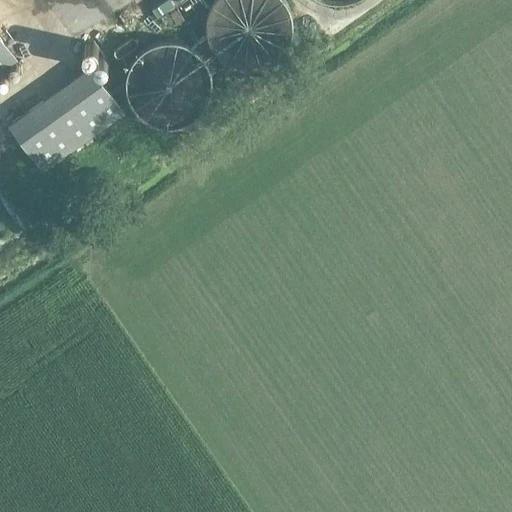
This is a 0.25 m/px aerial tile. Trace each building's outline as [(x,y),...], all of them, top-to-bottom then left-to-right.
[(211,71),(226,61),(232,65),(241,68),(253,69),(266,66),(275,62),(283,55),(289,46),(293,37),(294,28),(293,15),(290,7),(286,0),(215,0),(214,3),(210,11),(208,19),(207,29),(208,32),(191,45),(186,42),(180,40),(174,39),(168,39),(159,40),(148,44),(138,52),(132,60),(128,68),(126,76),(126,85),(127,94),(131,103),(136,111),(143,117),(151,122),(159,125),(172,126),(185,123),(194,118),(201,112),(208,103),(211,94),(213,85),(213,79),(212,72),(211,71)] [(157,17),(182,0),(165,0),(152,9),(157,17)] [(0,39),(0,71),(15,61),(0,39)] [(71,45),(59,52),(65,63),(78,55),(71,45)] [(37,172),(121,117),(87,65),(3,120),(37,172)] [(0,251),(28,233),(0,188),(0,251)]
